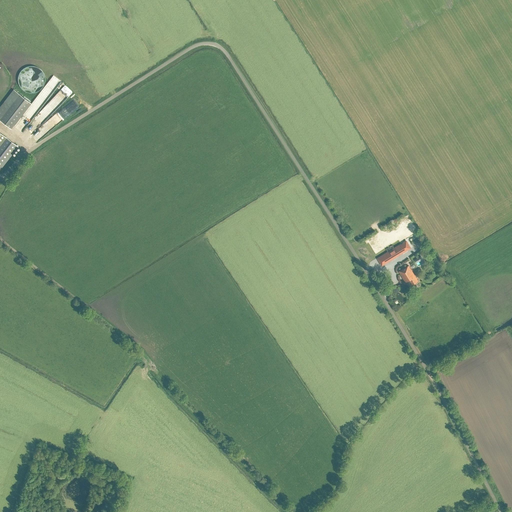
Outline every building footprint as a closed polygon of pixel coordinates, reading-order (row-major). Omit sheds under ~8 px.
[(70,95),(73,91),(65,84),(62,88),(70,95)] [(30,102),(20,94),(0,119),(10,128),(30,102)] [(0,132),(0,168),(18,146),(0,132)] [(388,253),(392,260),(412,248),(407,241),(388,253)] [(409,265),(399,272),(405,282),(410,279),(412,284),(418,281),(409,265)]
